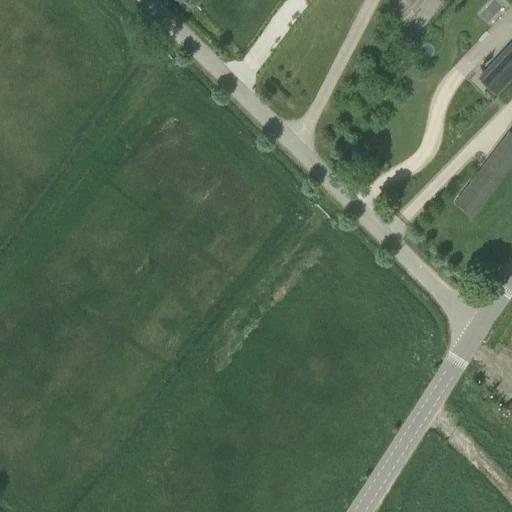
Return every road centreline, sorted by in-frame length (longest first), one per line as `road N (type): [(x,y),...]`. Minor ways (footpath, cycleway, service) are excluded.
road 1 (unclassified): [(477,325),(147,0)]
road 2 (tertiary): [(356,511),(477,325)]
